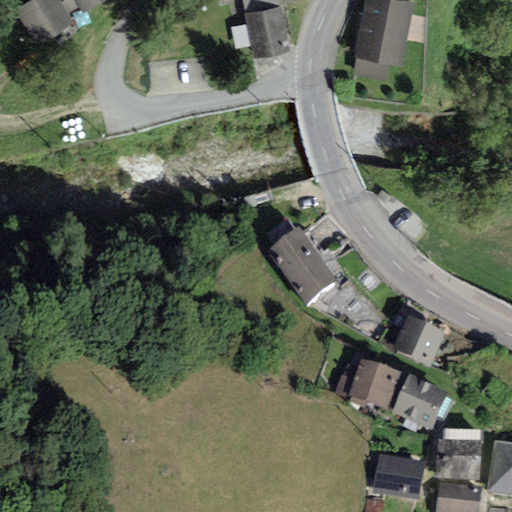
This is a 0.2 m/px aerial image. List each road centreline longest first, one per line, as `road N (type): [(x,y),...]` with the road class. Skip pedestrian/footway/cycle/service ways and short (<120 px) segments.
road 1 (tertiary): [(511,338),(427,291),(376,242),(331,176),(311,77)]
road 2 (residential): [(138,0),(107,74),(117,102),(130,109),(164,111),(311,77)]
